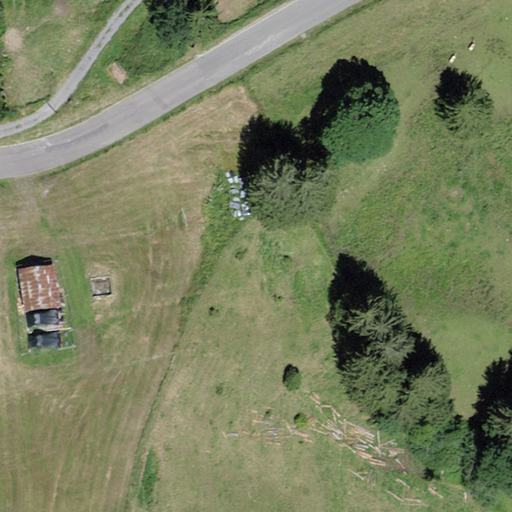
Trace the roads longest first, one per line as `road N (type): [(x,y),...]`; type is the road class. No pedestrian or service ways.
road 1 (tertiary): [(331,0),(74,144),(0,165)]
road 2 (track): [(0,131),(49,111),(137,0)]
